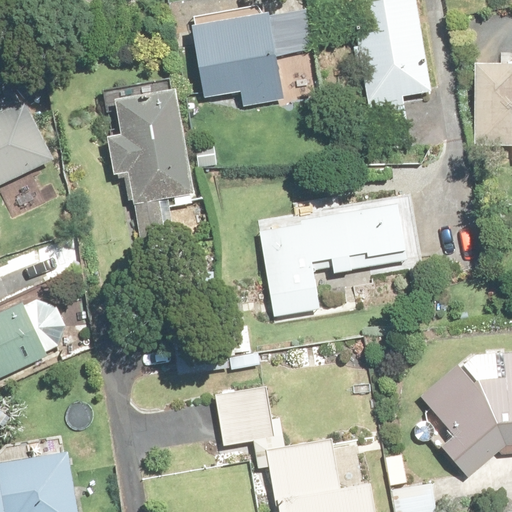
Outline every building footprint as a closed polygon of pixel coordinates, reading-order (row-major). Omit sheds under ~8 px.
[(424,117),(399,12),(341,25),(372,158),(410,149),(404,122),(424,117)] [(205,99),(240,92),(243,108),(287,100),(284,83),(295,81),(282,13),(192,30),(205,99)] [(511,50),(457,53),(464,179),(511,176),(511,50)] [(106,116),(128,230),(195,217),(173,103),(106,116)] [(0,207),(48,185),(18,120),(0,127),(0,207)] [(295,244),(249,251),(260,340),(319,333),(315,298),(404,285),(396,229),(295,244)] [(17,288),(0,297),(0,401),(60,370),(17,288)] [(491,406),(469,407),(453,386),(410,419),(439,456),(427,465),(454,503),(479,482),(483,479),(511,478),(511,435),(492,436),(491,406)] [(281,511),(374,511),(371,485),(341,490),(334,441),(287,447),(283,420),(277,421),(272,389),(216,397),(224,449),(252,445),(256,473),(270,471),(274,503),(280,502),(281,511)] [(61,511),(54,472),(0,481),(0,511),(61,511)]
